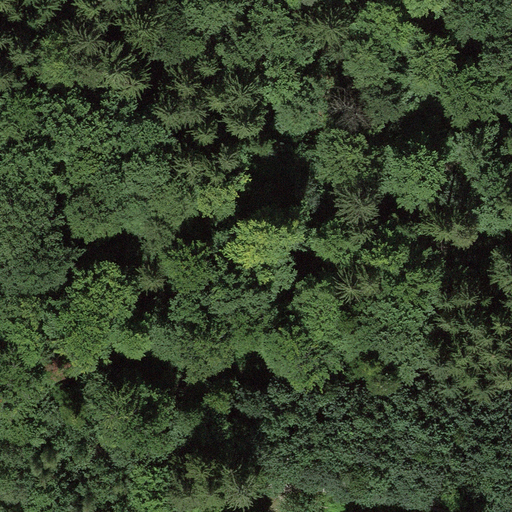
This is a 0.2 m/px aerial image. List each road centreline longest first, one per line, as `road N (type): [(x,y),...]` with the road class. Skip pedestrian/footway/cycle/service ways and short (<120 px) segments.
road 1 (track): [(175,511),(169,426),(198,360),(408,191),(511,119)]
road 2 (track): [(462,511),(283,481),(196,511)]
